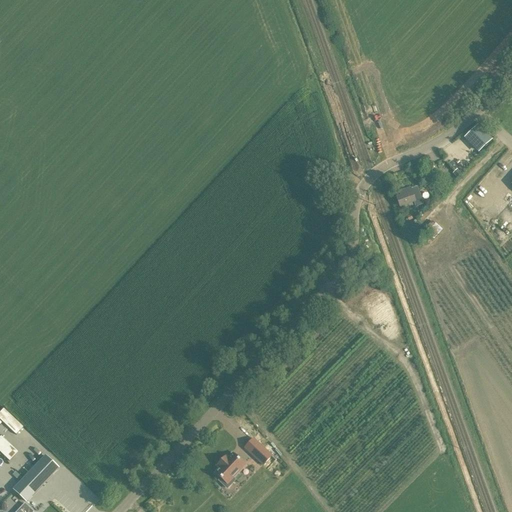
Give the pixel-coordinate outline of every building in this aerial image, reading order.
[(478,125),(466,137),(464,138),(466,141),(478,153),(493,140),(480,127),(478,125)] [(412,203),(414,202),(415,207),(422,205),(417,188),(413,189),(413,188),(410,189),(399,192),(401,197),(397,198),(399,206),(403,205),(404,208),(413,205),(412,203)] [(272,456),(253,439),(244,449),(263,466),(272,456)] [(234,480),(232,478),(245,465),(234,455),(229,460),(226,457),(218,466),(221,468),(216,473),(221,479),(219,481),(227,488),(234,480)] [(27,502),(33,497),(59,469),(46,456),(19,484),(14,490),(27,502)]
